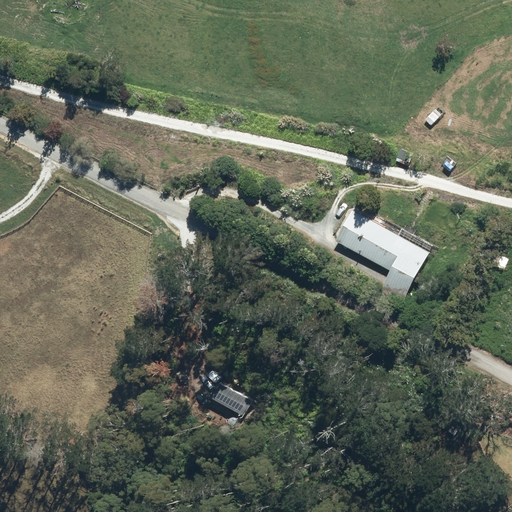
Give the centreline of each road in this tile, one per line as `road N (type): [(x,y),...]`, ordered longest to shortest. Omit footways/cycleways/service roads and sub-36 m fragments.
road 1 (unclassified): [(0,125),(511,378)]
road 2 (track): [(0,76),(511,201)]
